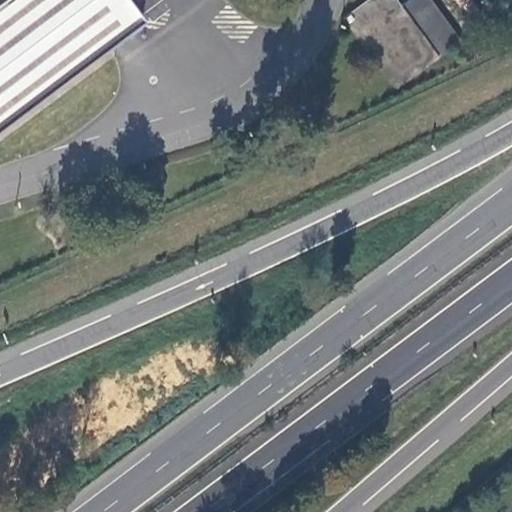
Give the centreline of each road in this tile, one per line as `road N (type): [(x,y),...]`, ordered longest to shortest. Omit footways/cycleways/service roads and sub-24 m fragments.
road 1 (trunk): [(511,130),(311,236),(0,374)]
road 2 (trunk): [(511,202),(101,511)]
road 3 (trunk): [(203,511),(511,280)]
road 4 (trunk): [(344,511),(511,367)]
